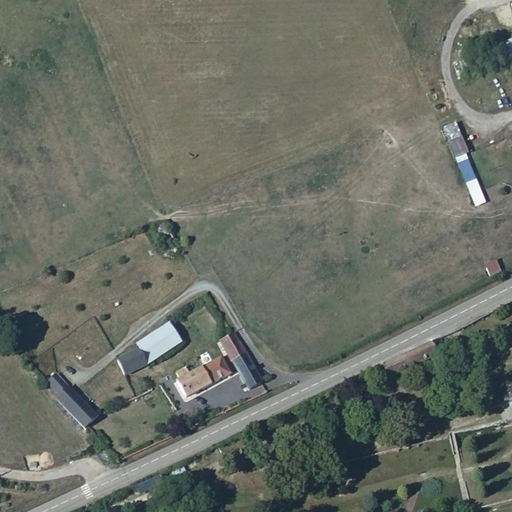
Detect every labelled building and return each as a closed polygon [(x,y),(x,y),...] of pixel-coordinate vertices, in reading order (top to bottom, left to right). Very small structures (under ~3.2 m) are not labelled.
[(506,55),(511,52),(511,38),(501,43),(506,55)] [(444,127),(447,141),(449,141),(453,156),(466,153),(458,123),(444,127)] [(468,153),(457,157),(472,207),(483,204),(468,153)] [(148,230),(155,241),(169,232),(164,220),(148,230)] [(177,245),(178,245),(192,236),(184,223),(169,232),(177,245)] [(166,252),(178,245),(177,245),(169,232),(155,241),(152,243),(157,251),(163,248),(166,252)] [(485,264),(488,276),(499,273),(496,261),(485,264)] [(119,366),(108,372),(112,382),(147,365),(181,342),(167,323),(137,345),(140,352),(117,362),(119,366)] [(248,390),(262,383),(231,329),(225,333),(227,337),(220,342),(231,362),(235,366),(248,390)] [(443,347),(438,338),(382,364),(387,378),(437,354),(443,347)] [(221,358),(176,381),(185,397),(229,374),(221,358)] [(511,380),(500,384),(504,401),(511,399),(511,380)] [(56,400),(84,429),(96,417),(107,412),(104,405),(91,411),(70,389),(68,387),(55,398),(56,400)] [(339,461),(331,463),(333,472),(341,470),(339,461)] [(168,472),(172,479),(187,473),(183,465),(168,472)] [(159,476),(135,487),(139,495),(162,484),(159,476)]
